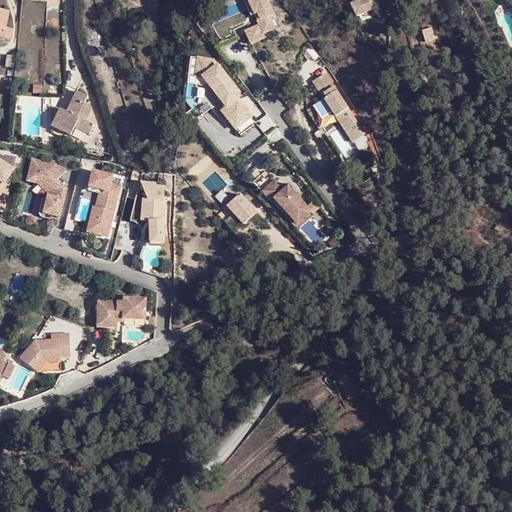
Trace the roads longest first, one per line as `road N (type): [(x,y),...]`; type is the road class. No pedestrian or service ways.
road 1 (residential): [(163,344),(361,243),(264,92)]
road 2 (residential): [(163,344),(288,335),(305,348),(234,442),(143,511)]
road 3 (residential): [(0,225),(158,283),(163,344)]
road 4 (residential): [(0,415),(163,344)]
